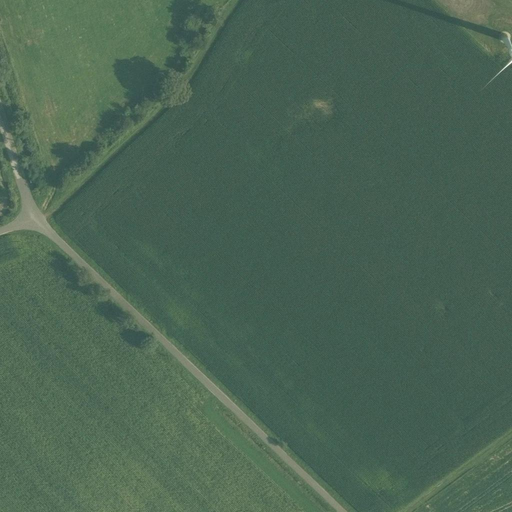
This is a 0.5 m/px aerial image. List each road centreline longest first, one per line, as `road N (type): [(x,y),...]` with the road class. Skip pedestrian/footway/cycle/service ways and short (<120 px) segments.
road 1 (unclassified): [(33,216),(345,511)]
road 2 (track): [(239,0),(160,111),(51,212),(33,216)]
road 3 (track): [(396,511),(511,427)]
